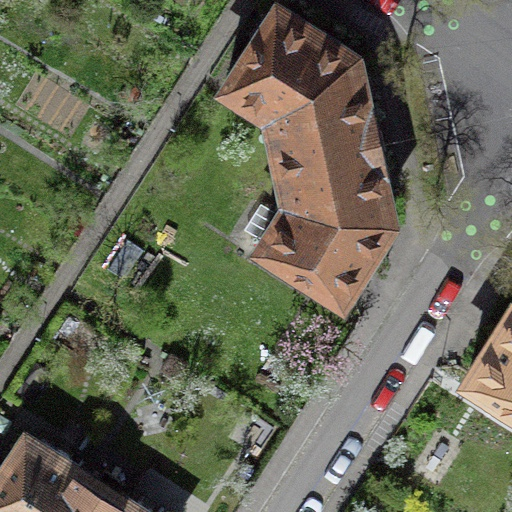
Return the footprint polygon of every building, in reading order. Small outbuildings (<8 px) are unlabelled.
[(355,51),(277,1),(226,82),(269,110),(288,198),(260,241),(341,294),(391,216),(381,170),(363,88),(355,51)] [(511,305),(468,374),(511,402),(511,305)] [(50,450),(26,434),(0,475),(0,511),(43,511),(74,465),(50,450)] [(101,482),(74,465),(43,511),(120,511),(128,500),(101,482)] [(147,511),(128,500),(120,511),(147,511)]
